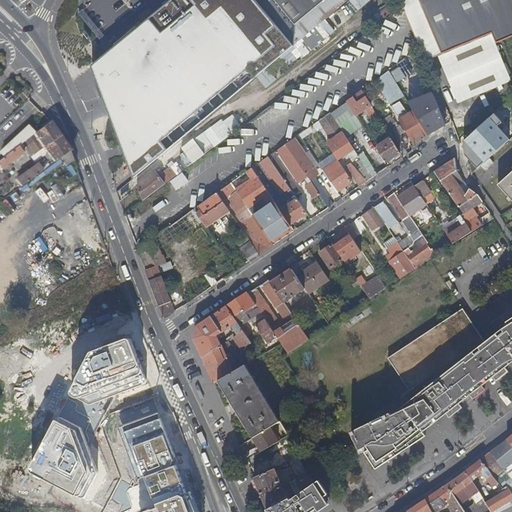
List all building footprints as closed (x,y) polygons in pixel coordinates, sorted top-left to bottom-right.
[(111,43),(87,63),(114,131),(132,176),(293,45),(254,0),(162,0),(141,18),(111,43)] [(275,0),(296,25),(325,0),(275,0)] [(359,11),(350,0),(349,0),(311,32),(320,43),(359,11)] [(511,0),(420,0),(441,51),(492,30),(497,42),(511,35),(511,0)] [(492,32),(438,55),(458,102),(511,80),(492,32)] [(381,39),(309,90),(323,111),(395,59),(381,39)] [(416,56),(397,69),(402,75),(417,65),(420,72),(423,70),(420,62),(416,56)] [(255,77),(264,89),(275,80),(265,68),(255,77)] [(386,97),(383,92),(378,84),(365,93),(371,105),(372,106),(378,103),(382,100),(386,97)] [(365,93),(363,90),(347,101),(356,115),(366,108),(371,105),(365,93)] [(356,115),(347,101),(331,113),(340,127),(347,123),(356,116),(356,115)] [(413,120),(409,114),(406,116),(398,103),(392,107),(413,143),(423,138),(421,135),(419,136),(410,122),(413,120)] [(373,108),(368,111),(367,112),(374,123),(380,119),(375,110),(373,108)] [(226,126),(236,118),(229,110),(219,117),(220,118),(226,126)] [(418,117),(414,111),(409,114),(413,120),(418,117)] [(340,127),(331,113),(315,124),(318,129),(323,126),(331,140),(343,157),(348,154),(353,162),(360,158),(353,147),(340,127)] [(383,122),(387,129),(396,123),(392,116),(383,122)] [(232,134),(244,125),(237,117),(236,118),(226,126),(232,134)] [(222,142),(232,134),(226,126),(220,118),(210,126),(210,127),(222,142)] [(364,128),(358,118),(353,122),(359,131),(364,128)] [(421,135),(413,120),(410,122),(419,136),(421,135)] [(488,129),(503,146),(511,138),(511,135),(498,120),(488,129)] [(44,155),(51,165),(60,158),(70,151),(51,122),(32,137),(26,141),(27,143),(25,150),(34,162),(44,155)] [(347,123),(340,127),(353,147),(358,143),(348,127),(349,126),(347,123)] [(387,129),(390,133),(397,129),(396,128),(398,126),(396,123),(387,129)] [(318,129),(315,124),(300,135),(303,140),(318,129)] [(401,152),(405,150),(408,148),(406,144),(403,139),(400,135),(404,132),(400,125),(398,126),(396,128),(397,129),(390,133),(401,152)] [(206,154),(222,142),(210,127),(195,139),(206,154)] [(364,128),(359,131),(357,132),(363,141),(369,136),(364,128)] [(488,160),(490,158),(503,146),(488,129),(473,143),(477,148),(476,149),(478,152),(480,151),(488,160)] [(0,153),(4,158),(22,144),(26,141),(32,137),(28,132),(0,153)] [(194,163),(206,154),(195,139),(194,138),(182,148),(194,163)] [(311,162),(295,138),(286,145),(308,177),(314,185),(321,195),(329,207),(334,204),(316,178),(318,176),(314,170),(316,168),(311,162)] [(386,163),(401,153),(400,153),(391,138),(376,147),(386,163)] [(331,140),(327,143),(339,160),(343,157),(331,140)] [(358,143),(353,147),(360,158),(365,154),(358,143)] [(0,161),(0,171),(23,153),(20,149),(24,146),(22,144),(4,158),(0,161)] [(308,177),(286,145),(269,157),(295,195),(296,196),(300,194),(276,158),(280,155),(300,183),(305,179),(308,177)] [(184,170),(194,163),(182,148),(170,158),(173,161),(183,154),(185,157),(178,162),(184,170)] [(66,167),(74,161),(70,151),(60,158),(66,167)] [(365,154),(360,158),(361,160),(364,164),(368,170),(374,166),(366,154),(365,154)] [(295,195),(269,157),(261,163),(282,194),(287,191),(291,197),(295,195)] [(460,206),(477,195),(470,189),(467,193),(464,197),(453,181),(454,180),(454,178),(454,177),(452,174),(458,170),(456,158),(435,171),(459,207),(460,206)] [(488,160),(482,166),(486,170),(494,163),(490,158),(488,160)] [(15,180),(21,187),(49,166),(43,159),(15,180)] [(316,159),(311,162),(316,168),(318,166),(320,165),(316,159)] [(353,182),(339,160),(324,171),(338,192),(353,182)] [(165,173),(171,181),(182,172),(184,170),(178,162),(166,172),(165,173)] [(361,186),(373,178),(368,170),(364,164),(359,167),(361,169),(357,172),(356,170),(351,163),(347,165),(361,186)] [(318,166),(316,168),(314,170),(318,176),(323,173),(318,166)] [(274,195),(255,167),(252,169),(272,197),(274,195)] [(255,216),(259,222),(270,239),(271,240),(275,238),(278,242),(283,239),(280,234),(292,227),(291,225),(281,210),(272,197),(252,169),(247,172),(253,181),(238,191),(249,208),(264,197),(270,206),(269,207),(272,211),(270,212),(270,211),(267,213),(269,216),(265,218),(261,212),(255,216)] [(454,177),(454,178),(456,177),(460,174),(458,170),(452,174),(454,177)] [(138,186),(144,201),(171,181),(165,173),(160,177),(156,172),(138,186)] [(511,172),(498,185),(511,200),(511,172)] [(314,185),(308,177),(305,179),(311,187),(314,185)] [(464,197),(467,193),(456,177),(454,178),(454,180),(453,181),(464,197)] [(414,186),(427,205),(435,199),(423,180),(414,186)] [(232,183),(217,193),(224,202),(235,194),(238,199),(234,202),(251,227),(259,222),(255,216),(249,208),(238,191),(232,183)] [(321,195),(314,185),(311,187),(307,189),(314,199),(321,195)] [(410,216),(427,205),(414,186),(398,198),(405,208),(410,216)] [(217,193),(194,210),(202,222),(206,227),(207,228),(230,212),(217,193)] [(398,198),(395,193),(387,198),(412,234),(419,229),(419,228),(416,224),(413,220),(410,216),(405,208),(398,198)] [(283,209),(274,195),(272,197),(281,210),(283,209)] [(482,202),(477,195),(460,206),(464,213),(466,212),(471,209),(473,214),(476,212),(473,208),(482,202)] [(308,214),(298,199),(283,209),(281,210),(291,225),(308,214)] [(387,204),(377,211),(384,221),(385,224),(396,217),(387,204)] [(377,211),(374,207),(362,215),(374,232),(381,228),(379,224),(384,221),(377,211)] [(473,232),(494,218),(491,214),(480,221),(477,217),(467,224),(473,232)] [(454,244),(473,232),(467,224),(461,215),(458,218),(464,226),(448,236),(454,244)] [(240,226),(234,217),(233,219),(233,220),(231,222),(233,224),(232,225),(235,230),(240,226)] [(416,224),(419,228),(423,226),(417,218),(413,220),(416,224)] [(206,227),(202,222),(191,230),(224,279),(236,271),(207,228),(206,227)] [(171,226),(156,237),(164,257),(183,244),(171,226)] [(348,261),(362,251),(349,233),(342,237),(344,240),(337,244),(348,261)] [(251,241),(246,235),(236,242),(240,248),(251,241)] [(148,243),(138,250),(146,270),(158,266),(159,269),(168,266),(164,257),(156,237),(148,243)] [(428,243),(425,237),(409,248),(413,254),(426,244),(428,243)] [(271,240),(270,239),(256,249),(258,252),(260,255),(274,245),(271,240)] [(258,252),(256,249),(251,241),(240,248),(248,259),(258,252)] [(387,257),(388,259),(403,249),(398,242),(387,250),(390,255),(387,257)] [(331,268),(344,260),(334,246),(333,244),(320,253),(331,268)] [(344,260),(345,263),(348,261),(337,244),(334,246),(344,260)] [(430,260),(437,256),(433,249),(431,251),(426,244),(413,254),(409,248),(404,251),(416,269),(430,260)] [(402,279),(416,269),(404,251),(403,249),(388,259),(398,274),(402,279)] [(306,289),(309,294),(330,280),(318,262),(309,267),(311,270),(298,279),(306,289)] [(158,266),(146,270),(160,306),(163,313),(169,315),(175,312),(162,276),(174,272),(171,265),(168,266),(159,269),(158,266)] [(272,283),(285,303),(306,289),(298,279),(292,269),(272,283)] [(211,272),(205,276),(212,286),(218,283),(211,272)] [(356,290),(361,286),(361,285),(360,284),(353,273),(347,277),(356,290)] [(179,294),(186,304),(212,286),(205,276),(182,290),(183,292),(179,294)] [(370,300),(387,288),(380,277),(369,285),(367,282),(361,285),(361,286),(370,300)] [(285,315),(291,312),(285,303),(272,283),(271,281),(265,285),(285,315)] [(278,337),(289,354),(310,339),(297,321),(292,325),(284,330),(257,291),(250,296),(259,309),(266,320),(278,337)] [(248,293),(227,307),(234,317),(240,313),(242,312),(244,314),(250,310),(252,313),(255,311),(259,309),(250,296),(248,293)] [(323,315),(331,326),(351,312),(344,301),(338,305),(323,315)] [(195,338),(203,358),(221,345),(219,339),(222,337),(220,334),(232,326),(237,332),(238,334),(243,331),(234,317),(227,307),(198,326),(195,338)] [(255,311),(262,322),(266,320),(259,309),(255,311)] [(503,364),(485,342),(463,309),(388,359),(395,369),(381,379),(405,409),(417,401),(426,412),(437,403),(444,412),(450,418),(463,408),(458,402),(468,393),(473,400),(486,390),(480,382),(491,374),(497,381),(509,371),(503,364)] [(244,319),(252,313),(250,310),(244,314),(242,312),(240,313),(244,319)] [(292,325),(297,321),(296,318),(291,312),(285,315),(292,325)] [(267,344),(278,337),(266,320),(262,322),(255,327),(267,344)] [(511,321),(503,328),(505,331),(499,336),(511,352),(511,321)] [(505,331),(503,328),(491,338),(485,342),(503,364),(509,360),(511,357),(511,352),(499,336),(505,331)] [(245,348),(252,344),(243,331),(238,334),(234,337),(242,350),(240,351),(243,354),(247,351),(245,348)] [(129,339),(124,340),(89,352),(29,468),(29,472),(80,498),(84,496),(96,474),(97,469),(88,445),(116,394),(144,385),(146,380),(131,342),(129,339)] [(203,358),(214,384),(219,381),(240,368),(239,365),(235,367),(234,364),(230,366),(224,352),(227,349),(228,351),(233,348),(228,341),(221,345),(203,358)] [(219,381),(254,438),(271,428),(280,422),(281,422),(245,365),(240,368),(219,381)] [(408,448),(419,441),(427,436),(422,430),(444,412),(437,403),(426,412),(417,401),(405,409),(394,418),(391,414),(351,433),(360,451),(368,447),(370,450),(381,467),(408,448)] [(199,511),(161,411),(121,426),(151,505),(134,511),(199,511)] [(263,444),(265,449),(279,441),(271,428),(254,438),(259,446),(263,444)] [(276,470),(277,472),(281,470),(283,471),(291,468),(299,482),(311,475),(288,437),(279,441),(265,449),(261,451),(246,459),(250,468),(259,465),(264,475),(276,470)] [(511,444),(508,439),(492,452),(505,470),(511,464),(511,444)] [(381,467),(370,450),(366,453),(376,469),(381,467)] [(505,470),(492,452),(475,465),(467,472),(473,481),(481,474),(482,476),(485,474),(494,487),(499,483),(495,478),(505,470)] [(255,479),(267,509),(288,499),(277,472),(276,470),(264,475),(255,479)] [(464,510),(465,511),(491,511),(493,511),(487,502),(473,481),(467,472),(448,485),(460,504),(472,496),(475,501),(472,505),(464,510)] [(311,475),(299,482),(298,482),(299,486),(294,488),(297,494),(309,489),(316,484),(311,475)] [(325,497),(330,495),(320,480),(316,484),(325,497)] [(267,509),(268,511),(306,511),(308,511),(311,511),(318,508),(318,509),(318,508),(328,502),(325,497),(316,484),(309,489),(292,500),(290,498),(288,499),(267,509)] [(448,485),(427,499),(433,510),(433,511),(435,511),(436,511),(449,504),(453,511),(465,511),(464,510),(460,504),(448,485)] [(493,511),(509,502),(511,500),(511,493),(508,486),(502,489),(505,492),(487,502),(493,511)] [(427,499),(408,511),(433,511),(433,510),(427,499)] [(318,508),(320,511),(330,504),(328,502),(318,508)] [(511,511),(511,507),(509,502),(493,511),(491,511),(511,511)]
